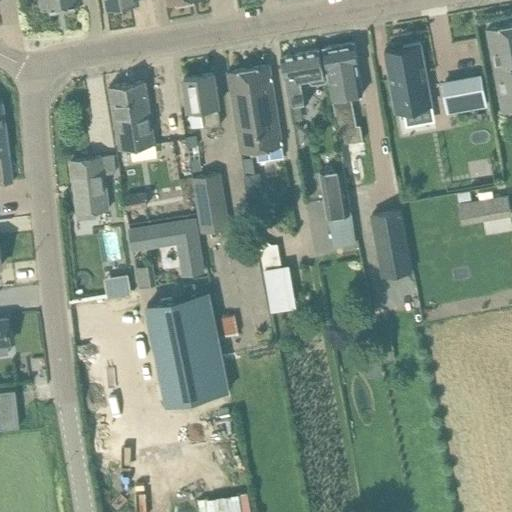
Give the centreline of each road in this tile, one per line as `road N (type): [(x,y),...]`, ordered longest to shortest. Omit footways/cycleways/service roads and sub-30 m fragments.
road 1 (secondary): [(85,511),(48,302),(32,105),(39,74)]
road 2 (secondary): [(39,74),(49,62),(85,51),(405,0)]
